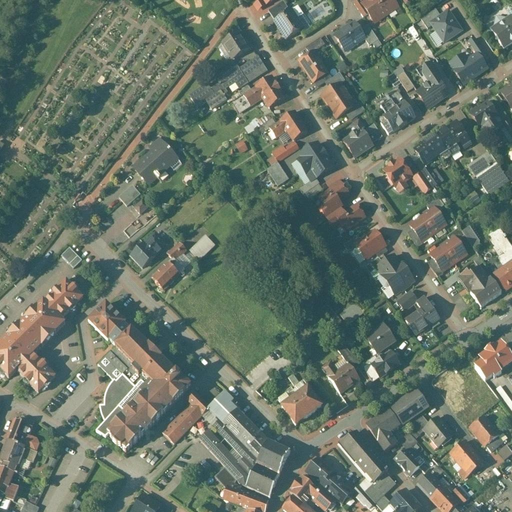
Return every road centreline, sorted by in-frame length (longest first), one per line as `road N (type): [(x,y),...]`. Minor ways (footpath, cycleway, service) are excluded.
road 1 (residential): [(307,453),(77,231)]
road 2 (residential): [(470,339),(352,173)]
road 3 (residential): [(498,71),(352,173)]
road 4 (residential): [(352,173),(278,60)]
road 5 (residential): [(417,375),(494,471)]
road 6 (residential): [(353,419),(433,511)]
